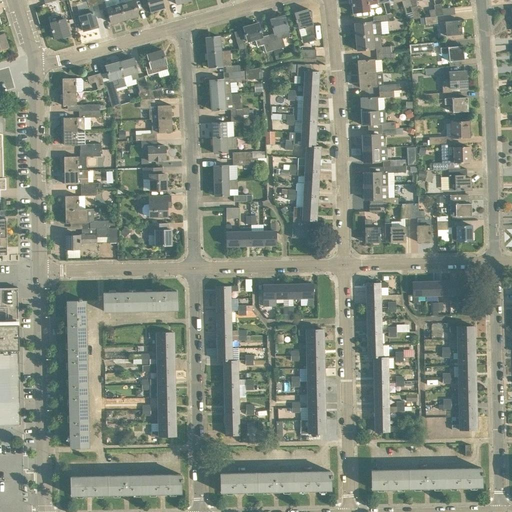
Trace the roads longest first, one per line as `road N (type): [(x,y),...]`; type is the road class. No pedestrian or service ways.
road 1 (residential): [(343,263),(328,0)]
road 2 (residential): [(493,261),(480,0)]
road 3 (residential): [(494,511),(493,261)]
road 4 (residential): [(348,511),(343,263)]
road 5 (residential): [(199,511),(194,266)]
road 6 (residential): [(194,266),(181,24)]
road 7 (residential): [(44,511),(39,279)]
road 8 (residential): [(38,271),(35,66)]
road 9 (residential): [(38,271),(194,266)]
road 10 (residential): [(35,66),(181,24)]
road 11 (residential): [(343,263),(493,261)]
road 12 (residential): [(194,266),(343,263)]
